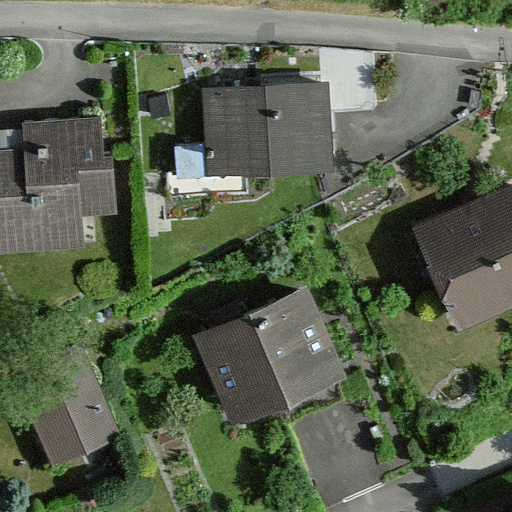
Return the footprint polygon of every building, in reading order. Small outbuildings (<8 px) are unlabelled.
[(330,80),(207,85),(211,172),(334,167),(330,80)] [(21,162),(0,161),(0,244),(104,245),(104,115),(21,115),(21,162)] [(511,176),(414,224),(465,329),(511,306),(511,176)] [(309,277),(199,325),(242,424),(351,376),(309,277)] [(9,362),(58,466),(126,434),(76,330),(9,362)]
